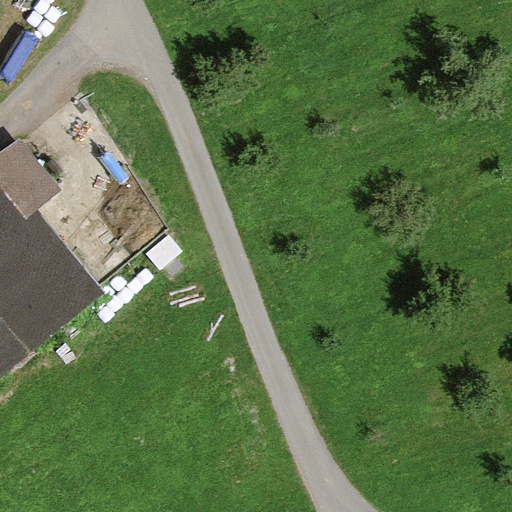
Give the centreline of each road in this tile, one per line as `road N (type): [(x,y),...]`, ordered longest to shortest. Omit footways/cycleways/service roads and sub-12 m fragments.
road 1 (track): [(119,0),(333,511)]
road 2 (track): [(0,124),(76,61),(133,34)]
